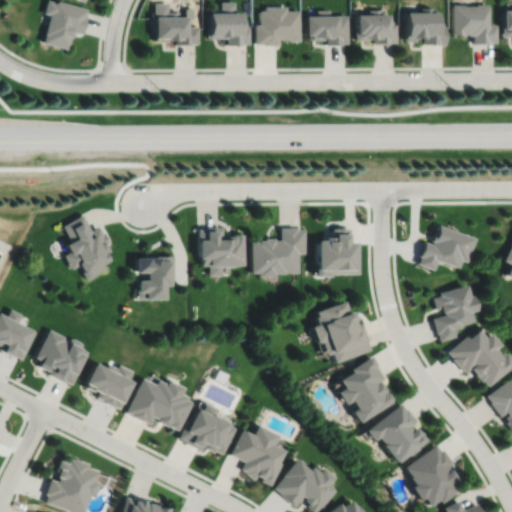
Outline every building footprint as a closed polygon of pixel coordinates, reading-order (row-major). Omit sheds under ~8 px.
[(50,0),(43,0),(40,12),(46,13),(40,32),(41,33),(39,41),(64,48),(69,30),(79,33),(84,16),(82,15),(84,7),(58,0),(54,0),(54,1),(50,0)] [(218,0),(218,11),(205,11),(205,33),(207,33),(207,37),(224,37),(224,44),(240,43),(247,43),(247,24),(239,24),(239,10),(233,10),(233,0),(218,0)] [(151,1),(151,15),(150,15),(150,36),(152,36),(152,40),(166,40),(166,38),(172,38),(172,44),(188,44),(188,42),(196,42),(196,25),(183,25),(183,14),(176,14),(176,10),(165,10),(165,1),(151,1)] [(450,2),(451,34),(462,34),(462,32),(466,32),(466,34),(471,34),(471,42),(487,42),(487,41),(495,41),(495,22),(487,22),(487,2),(474,2),(474,4),(462,4),(462,2),(450,2)] [(263,5),(263,9),(257,9),(258,23),(252,23),(253,42),(260,42),(260,44),(276,43),(276,36),(279,36),(279,38),(286,38),(286,39),(298,39),(298,9),(285,9),(285,5),(263,5)] [(403,10),(403,39),(414,39),(414,36),(420,36),(420,43),(444,43),(444,24),(436,24),(436,9),(430,9),(430,5),(419,5),(419,10),(403,10)] [(302,14),(302,33),(308,33),(308,35),(309,35),(309,39),(323,38),(323,43),(338,43),(338,42),(346,42),(345,13),(327,14),(327,8),(314,8),(315,14),(302,14)] [(354,13),(354,30),(354,39),(367,39),(367,36),(372,36),(372,42),(387,42),(387,41),(395,41),(395,22),(387,23),(387,12),(380,12),(379,8),(367,8),(367,13),(354,13)] [(511,8),(501,8),(501,26),(500,26),(500,35),(511,35),(511,8)] [(79,214),(59,225),(68,240),(61,244),(66,252),(60,254),(68,269),(75,265),(83,279),(103,268),(100,262),(104,260),(100,253),(105,250),(101,244),(105,242),(100,231),(98,232),(95,226),(87,230),(79,214)] [(436,224),(432,233),(430,233),(428,240),(429,241),(429,243),(421,240),(416,255),(418,256),(415,263),(431,269),(434,260),(456,268),(459,260),(464,262),(473,238),(436,224)] [(195,228),(195,239),(194,239),(194,258),(197,258),(197,265),(203,265),(203,266),(204,266),(205,275),(217,275),(217,266),(230,266),(230,265),(240,265),(240,233),(229,233),(229,236),(223,236),(223,239),(219,239),(218,226),(202,226),(202,228),(195,228)] [(313,240),(313,276),(329,276),(329,273),(356,273),(356,241),(346,241),(346,228),(343,228),(343,226),(332,226),(332,228),(328,228),(328,237),(322,237),(322,240),(313,240)] [(247,240),(247,273),(255,272),(255,276),(271,276),(271,273),(281,273),(281,272),(295,272),(295,252),(301,252),(301,228),(293,228),(293,227),(277,227),(277,239),(271,239),(271,238),(261,238),(261,239),(255,239),(255,240),(247,240)] [(511,234),(508,243),(509,244),(502,260),(510,263),(505,275),(511,278),(511,234)] [(131,257),(131,272),(142,272),(142,280),(133,280),(134,292),(134,298),(141,298),(141,299),(161,299),(160,285),(166,285),(166,280),(170,280),(170,255),(153,256),(153,257),(152,257),(152,254),(144,254),(144,257),(131,257)] [(465,284),(437,292),(437,295),(430,297),(433,309),(437,307),(439,313),(442,312),(442,314),(429,317),(433,333),(435,332),(437,340),(453,336),(451,328),(459,326),(459,324),(471,321),(469,312),(475,310),(471,295),(468,295),(465,284)] [(342,300),(313,311),(315,316),(312,317),(315,324),(308,327),(314,343),(318,342),(323,355),(328,354),(331,362),(367,349),(363,340),(365,340),(358,322),(351,325),(349,320),(351,319),(349,312),(345,313),(344,310),(345,309),(342,300)] [(6,308),(2,318),(0,317),(0,352),(7,356),(8,355),(10,357),(11,355),(19,359),(32,332),(27,329),(27,330),(13,324),(18,314),(6,308)] [(46,329),(31,357),(38,361),(37,363),(37,364),(36,366),(47,372),(46,374),(61,382),(61,381),(69,384),(85,352),(78,348),(80,344),(78,343),(78,342),(70,338),(70,339),(68,338),(66,342),(60,339),(61,337),(46,329)] [(464,335),(445,351),(450,357),(449,358),(456,367),(457,366),(462,372),(467,368),(478,382),(480,380),(485,386),(511,363),(511,361),(504,353),(500,356),(494,349),(499,345),(489,333),(484,338),(477,329),(466,338),(464,335)] [(367,356),(347,369),(348,372),(335,380),(340,388),(337,391),(343,400),(349,396),(354,404),(349,407),(357,419),(388,399),(387,397),(388,396),(385,391),(383,392),(377,382),(375,383),(374,381),(380,378),(372,366),(373,365),(367,356)] [(92,363),(81,384),(84,385),(83,387),(95,394),(94,397),(100,400),(99,402),(109,406),(109,405),(116,409),(125,391),(124,391),(128,382),(125,381),(129,371),(116,364),(114,368),(106,364),(103,369),(92,363)] [(511,372),(484,393),(489,400),(488,401),(498,414),(504,410),(506,412),(502,415),(505,418),(502,420),(510,430),(511,428),(511,372)] [(138,378),(122,412),(129,415),(128,417),(138,422),(140,418),(146,421),(149,414),(154,416),(153,419),(162,423),(163,421),(165,422),(164,423),(173,427),(185,402),(182,400),(183,398),(176,394),(179,388),(164,381),(162,384),(154,380),(152,384),(138,378)] [(398,401),(364,427),(372,437),(376,434),(381,441),(380,441),(393,458),(394,458),(395,459),(405,452),(406,453),(416,446),(415,445),(425,437),(423,436),(424,435),(420,429),(419,430),(418,429),(417,429),(413,425),(410,427),(407,423),(413,418),(404,406),(403,407),(398,401)] [(183,417),(174,436),(181,439),(181,441),(196,448),(198,444),(201,445),(200,446),(208,450),(209,448),(217,452),(231,425),(222,420),(223,418),(210,412),(212,407),(202,402),(199,408),(191,404),(184,418),(183,417)] [(254,422),(249,431),(239,426),(226,452),(241,459),(237,467),(243,471),(242,472),(252,476),(253,473),(259,476),(257,479),(267,483),(278,460),(275,459),(281,447),(270,442),(275,432),(254,422)] [(433,442),(402,464),(409,474),(408,475),(413,481),(410,484),(419,497),(422,494),(428,503),(437,497),(440,500),(449,494),(448,493),(455,488),(452,484),(459,479),(453,470),(451,471),(448,467),(446,468),(444,465),(450,461),(440,447),(438,449),(433,442)] [(294,455),(280,473),(270,486),(277,491),(277,492),(291,504),(300,494),(302,496),(301,498),(305,501),(303,504),(311,510),(316,504),(318,505),(332,487),(325,482),(331,474),(320,465),(316,469),(309,463),(306,467),(299,461),(300,460),(294,455)] [(66,456),(64,461),(56,458),(52,469),(54,469),(53,474),(55,475),(54,479),(47,476),(41,492),(44,493),(41,500),(77,511),(81,500),(83,501),(86,493),(89,494),(94,479),(91,478),(94,468),(84,465),(85,461),(70,456),(70,457),(66,456)] [(121,497),(117,511),(161,511),(163,505),(157,504),(157,502),(145,499),(144,500),(141,500),(141,501),(138,500),(139,499),(129,497),(129,499),(121,497)] [(338,500),(322,511),(362,511),(357,504),(356,505),(349,497),(340,504),(338,500)] [(461,507),(457,498),(442,506),(445,511),(480,511),(475,501),(462,507),(461,507)]
